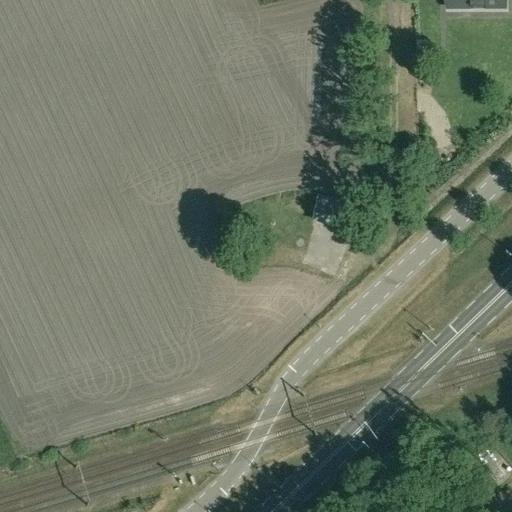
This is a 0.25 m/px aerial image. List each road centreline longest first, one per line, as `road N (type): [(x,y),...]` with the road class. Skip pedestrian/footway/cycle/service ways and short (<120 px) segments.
road 1 (unclassified): [(194,511),(226,483),(297,368),(511,168)]
road 2 (primary): [(273,511),(511,283)]
road 3 (track): [(387,231),(397,151),(393,0)]
